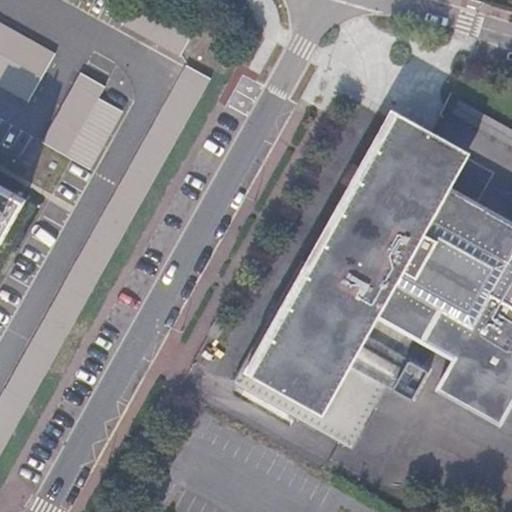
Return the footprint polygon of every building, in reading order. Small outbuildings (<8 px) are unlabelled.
[(134,0),(129,11),(123,21),(180,54),(192,31),(139,0),(134,0)] [(0,81),(28,98),(54,52),(0,21),(0,81)] [(0,447),(211,77),(189,65),(0,395),(0,447)] [(105,85),(81,71),(42,140),(68,155),(88,166),(120,109),(98,96),(105,85)] [(511,143),(511,127),(454,94),(447,107),(511,143)] [(309,260),(317,265),(384,146),(455,186),(475,151),(395,106),(309,260)] [(511,217),(384,146),(317,265),(309,260),(304,257),(234,381),(252,391),(255,386),(276,397),(272,403),(354,448),(417,335),(456,357),(511,388),(511,217)] [(0,243),(26,196),(0,181),(0,243)] [(439,386),(504,423),(511,408),(511,388),(456,357),(439,386)] [(416,409),(425,381),(409,376),(400,404),(416,409)]
